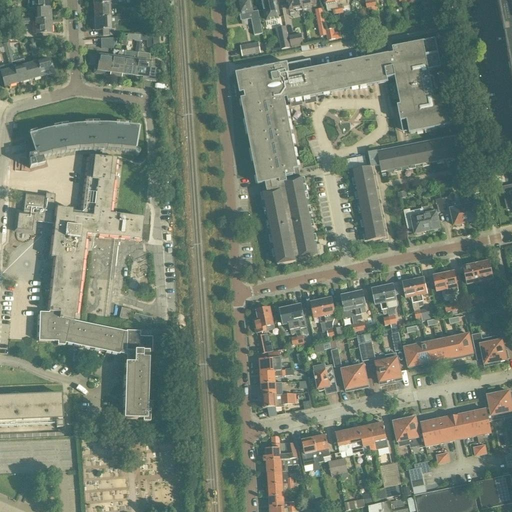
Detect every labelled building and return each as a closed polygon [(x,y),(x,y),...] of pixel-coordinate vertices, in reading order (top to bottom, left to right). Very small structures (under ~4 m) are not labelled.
[(49,0),(34,0),(35,9),(50,9),(49,0)] [(241,0),(237,1),(239,15),(240,15),(241,22),(251,20),(254,36),(262,34),(258,11),(252,12),(249,0),(241,0)] [(260,0),(265,22),(278,19),(274,0),(260,0)] [(286,0),(289,10),(295,9),(296,12),(302,10),(300,0),(286,0)] [(300,0),(302,10),(309,9),(308,7),(315,5),(313,0),(300,0)] [(323,0),(325,4),(326,4),(328,12),(333,11),(334,15),(338,14),(337,7),(336,2),(335,0),(323,0)] [(511,0),(498,0),(500,8),(511,72),(511,0)] [(108,6),(93,7),(94,19),(109,19),(109,17),(108,6)] [(355,8),(349,11),(352,17),(359,14),(355,8)] [(50,9),(35,9),(35,22),(50,21),(50,9)] [(321,10),(316,10),(319,34),(325,33),(321,10)] [(94,24),(92,24),(92,31),(95,31),(95,32),(100,31),(100,37),(114,36),(113,30),(110,31),(109,24),(118,24),(117,21),(123,21),(123,18),(121,18),(121,16),(116,16),(116,17),(109,17),(109,19),(94,19),(94,24)] [(50,21),(35,22),(36,34),(51,34),(50,21)] [(279,35),(275,36),(276,42),(280,41),(282,49),(290,47),(286,26),(278,28),(279,35)] [(334,30),(326,31),(328,41),(342,39),(341,33),(335,34),(334,30)] [(302,34),(290,37),(292,47),(304,45),(302,34)] [(111,39),(101,40),(101,49),(110,49),(111,46),(113,46),(113,45),(116,45),(116,40),(111,39)] [(259,75),(237,79),(240,91),(239,91),(240,95),(245,94),(246,99),(241,100),(258,186),(266,184),(267,193),(264,194),(278,266),(297,263),(296,258),(299,258),(300,260),(318,256),(303,179),(297,181),(295,171),(300,170),(286,100),(288,99),(388,80),(396,78),(401,106),(398,106),(401,122),(407,121),(410,134),(453,126),(447,96),(435,99),(433,93),(436,92),(433,77),(430,78),(429,72),(442,69),(436,40),(392,49),(393,54),(312,70),(310,60),(267,68),(267,69),(258,71),(259,75)] [(269,44),(265,47),(266,53),(272,52),(273,47),(269,44)] [(265,45),(247,48),(248,56),(266,53),(265,45)] [(136,62),(134,76),(142,77),(141,80),(155,82),(155,68),(148,68),(149,63),(148,56),(140,55),(141,48),(138,48),(138,49),(136,49),(135,54),(137,55),(136,62)] [(10,59),(7,59),(9,65),(11,65),(16,84),(29,81),(25,66),(23,60),(14,63),(12,56),(9,57),(10,59)] [(95,56),(93,65),(98,65),(97,71),(98,71),(97,73),(104,74),(104,72),(110,73),(111,58),(95,56)] [(124,60),(111,58),(110,73),(111,73),(111,76),(117,77),(118,74),(122,75),(124,60)] [(49,60),(37,63),(41,78),(53,74),(49,60)] [(124,60),(122,75),(134,76),(136,62),(124,60)] [(37,63),(25,66),(29,81),(41,78),(37,63)] [(9,65),(0,67),(0,72),(4,87),(16,84),(11,65),(9,65)] [(135,151),(139,128),(129,126),(129,130),(115,128),(116,125),(107,124),(98,124),(98,128),(85,128),(84,125),(76,126),(67,127),(67,130),(54,132),(54,129),(45,131),(36,133),(37,136),(30,138),(33,148),(28,150),(28,156),(29,169),(44,165),(42,159),(38,160),(37,157),(50,154),(64,151),(78,149),(93,148),(105,148),(115,148),(125,149),(135,151)] [(372,167),(354,171),(368,242),(387,239),(373,168),(381,166),(382,173),(459,158),(455,139),(372,156),(372,153),(369,153),(370,156),(372,167)] [(366,156),(350,159),(352,169),(368,166),(366,156)] [(475,178),(469,179),(472,195),(479,194),(475,178)] [(51,198),(29,196),(28,215),(22,214),(20,237),(30,239),(30,237),(42,238),(43,228),(56,229),(60,196),(51,195),(51,198)] [(447,198),(440,199),(443,211),(450,210),(447,198)] [(440,199),(433,201),(436,213),(443,211),(440,199)] [(468,201),(462,202),(466,223),(471,222),(473,224),(476,223),(477,221),(478,221),(477,214),(479,214),(481,213),(480,208),(478,208),(476,208),(475,205),(469,206),(468,201)] [(456,209),(450,210),(454,226),(455,226),(456,227),(460,226),(460,225),(466,223),(462,202),(455,204),(456,209)] [(427,205),(422,206),(422,210),(427,232),(432,231),(434,232),(437,232),(438,230),(439,229),(436,213),(435,213),(434,211),(428,212),(427,205)] [(410,210),(403,211),(407,228),(413,226),(415,235),(416,234),(417,236),(421,235),(421,233),(427,232),(422,210),(410,212),(410,210)] [(482,264),(476,265),(480,283),(493,280),(489,263),(488,263),(486,262),(483,263),(482,264)] [(465,268),(464,268),(467,285),(480,283),(476,265),(470,267),(469,266),(466,267),(465,268)] [(455,273),(444,275),(450,301),(450,305),(452,312),(458,311),(456,303),(455,304),(454,298),(454,297),(454,296),(458,295),(459,293),(455,273)] [(444,275),(434,278),(437,292),(442,291),(443,298),(444,298),(445,302),(450,301),(444,275)] [(424,280),(414,282),(420,310),(424,309),(424,307),(423,302),(422,296),(427,295),(424,280)] [(414,282),(403,284),(406,299),(411,298),(414,311),(420,310),(414,282)] [(389,318),(391,325),(392,329),(397,328),(395,317),(394,315),(395,315),(394,309),(396,308),(397,307),(393,286),(383,289),(388,315),(389,318)] [(383,289),(372,291),(375,306),(381,305),(382,311),(383,311),(384,316),(388,315),(383,289)] [(363,293),(352,295),(357,322),(363,321),(360,309),(366,308),(363,293)] [(352,295),(342,297),(345,312),(350,311),(352,322),(357,322),(352,295)] [(483,298),(474,300),(475,307),(485,305),(483,298)] [(332,300),(321,302),(329,339),(335,337),(333,330),(333,329),(333,328),(333,327),(333,325),(333,323),(333,322),(333,321),(334,321),(334,320),(334,319),(334,317),(334,316),(334,315),(335,314),(332,300)] [(321,302),(311,304),(314,319),(319,318),(320,325),(322,332),(324,340),(329,339),(321,302)] [(297,338),(298,345),(299,347),(300,347),(301,348),(305,347),(303,337),(302,337),(300,329),(305,328),(305,327),(307,326),(305,320),(304,321),(301,306),(291,309),(295,330),(297,338)] [(420,311),(422,319),(422,321),(432,319),(430,308),(420,310),(420,311)] [(121,309),(119,319),(128,321),(130,311),(121,309)] [(269,309),(257,312),(259,322),(257,323),(259,329),(273,326),(269,309)] [(291,309),(280,311),(283,326),(288,325),(290,331),(295,330),(291,309)] [(39,313),(38,342),(57,343),(57,346),(64,346),(65,344),(119,355),(119,354),(126,356),(126,364),(125,364),(123,420),(142,421),(142,423),(149,424),(150,412),(143,412),(145,365),(148,365),(149,353),(152,353),(152,338),(140,337),(140,332),(126,332),(126,337),(59,322),(59,319),(59,314),(48,314),(39,313)] [(505,352),(503,344),(510,343),(507,330),(498,332),(499,337),(490,339),(495,363),(506,361),(506,360),(508,359),(507,352),(505,352)] [(398,334),(392,335),(395,352),(402,350),(398,334)] [(415,347),(404,349),(409,370),(416,369),(415,367),(424,365),(424,367),(437,364),(436,363),(445,361),(446,362),(458,360),(458,358),(466,356),(467,358),(473,356),(469,335),(427,344),(426,341),(414,344),(415,347)] [(495,363),(490,339),(482,341),(480,335),(472,336),(475,350),(481,349),(485,367),(491,366),(491,364),(495,363)] [(264,336),(258,338),(261,355),(272,353),(270,342),(265,344),(264,336)] [(371,343),(359,346),(363,362),(375,359),(371,343)] [(338,351),(332,352),(335,368),(341,367),(338,351)] [(269,354),(270,360),(260,361),(260,373),(281,371),(280,352),(269,354)] [(386,360),(375,362),(380,385),(387,384),(386,382),(395,380),(395,382),(402,381),(397,357),(395,358),(394,355),(385,357),(386,360)] [(368,388),(364,366),(362,367),(361,365),(352,367),(357,388),(361,387),(362,389),(368,388)] [(337,392),(331,367),(325,368),(324,366),(313,368),(316,379),(315,379),(315,381),(314,381),(315,387),(317,387),(319,392),(325,391),(324,389),(328,388),(330,394),(337,392)] [(357,388),(352,367),(343,369),(344,370),(342,371),(346,392),(353,391),(352,389),(357,388)] [(294,371),(285,371),(260,373),(261,385),(275,384),(275,377),(294,376),(294,371)] [(303,382),(311,379),(308,371),(300,373),(303,382)] [(275,384),(261,385),(262,397),(294,395),(294,394),(287,395),(286,390),(276,391),(275,384)] [(493,394),(487,395),(492,417),(494,416),(495,421),(511,416),(511,415),(511,413),(511,412),(511,405),(511,401),(511,400),(511,395),(511,393),(510,394),(509,392),(494,395),(493,394)] [(294,395),(262,397),(263,409),(287,408),(287,405),(294,405),(294,395)] [(0,422),(62,420),(61,396),(0,398),(0,422)] [(302,403),(304,411),(310,409),(311,409),(309,402),(302,403)] [(424,424),(421,425),(426,448),(459,441),(491,434),(486,411),(483,411),(474,411),(474,413),(470,414),(469,413),(461,416),(454,418),(446,419),(437,419),(437,421),(433,422),(432,420),(424,424)] [(400,420),(393,421),(398,443),(400,443),(401,447),(410,445),(409,442),(418,440),(418,439),(420,438),(415,417),(408,418),(409,420),(400,422),(400,420)] [(383,424),(371,427),(376,451),(388,448),(383,424)] [(371,427),(359,429),(363,450),(364,453),(376,451),(371,427)] [(359,429),(347,432),(353,456),(358,455),(357,451),(363,450),(359,429)] [(347,432),(335,434),(340,455),(346,453),(347,457),(353,456),(347,432)] [(326,436),(314,439),(319,463),(324,462),(323,458),(330,457),(328,450),(329,450),(326,436)] [(303,450),(301,450),(304,466),(313,464),(315,471),(320,470),(318,463),(319,463),(314,439),(301,442),(303,450)] [(266,457),(263,457),(264,462),(266,462),(297,460),(294,444),(287,446),(288,453),(287,454),(280,455),(279,445),(277,445),(272,446),(272,449),(266,450),(266,457)] [(485,446),(474,449),(475,457),(486,454),(485,446)] [(448,454),(437,457),(438,465),(449,462),(448,454)] [(393,456),(385,459),(387,465),(395,463),(393,456)] [(344,459),(327,463),(331,478),(348,474),(344,459)] [(297,460),(266,462),(267,474),(288,472),(287,466),(299,465),(297,460)] [(385,489),(373,492),(375,502),(401,496),(398,486),(401,485),(396,464),(380,467),(385,489)] [(421,469),(409,471),(413,489),(425,487),(421,469)] [(267,474),(268,486),(293,484),(293,479),(288,479),(288,472),(267,474)] [(511,483),(510,476),(493,479),(499,507),(511,503),(511,483)] [(499,507),(493,479),(476,483),(482,510),(499,507)] [(293,484),(268,486),(269,498),(290,497),(289,490),(293,490),(293,489),(298,489),(297,484),(293,484)] [(417,511),(416,511),(477,511),(472,484),(413,497),(414,498),(414,499),(417,511)] [(290,497),(269,498),(270,510),(295,508),(294,503),(290,503),(290,497)] [(407,498),(391,502),(392,509),(404,507),(404,504),(407,503),(409,511),(415,511),(417,511),(414,499),(414,498),(407,499),(407,498)] [(372,499),(345,504),(345,511),(346,511),(373,505),(372,499)] [(391,502),(369,507),(369,511),(392,511),(392,509),(391,502)]
